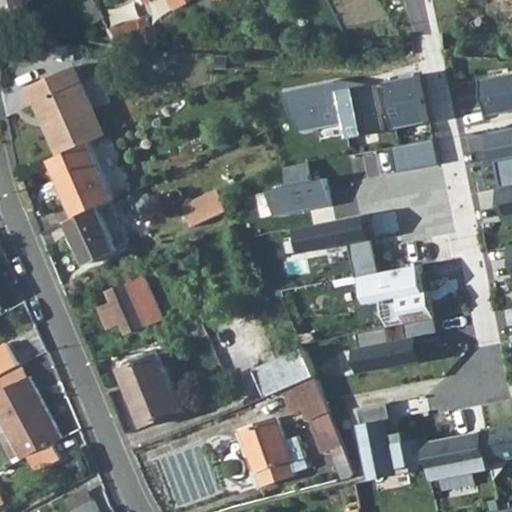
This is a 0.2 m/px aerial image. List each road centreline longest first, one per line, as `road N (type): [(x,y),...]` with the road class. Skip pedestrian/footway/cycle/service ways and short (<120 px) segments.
road 1 (residential): [(416,0),(442,78),(491,366),(482,383),(460,394)]
road 2 (residential): [(136,511),(11,212),(0,159)]
